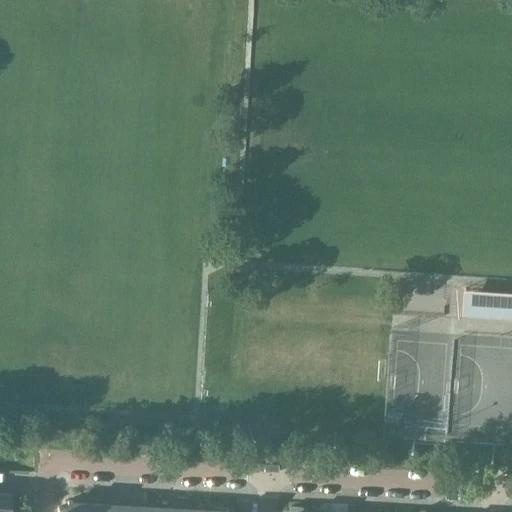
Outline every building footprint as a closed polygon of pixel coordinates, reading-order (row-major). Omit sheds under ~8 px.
[(0,511),(8,511),(9,493),(0,492),(0,511)] [(82,511),(83,500),(72,499),(72,500),(67,500),(66,508),(57,507),(57,511),(82,511)] [(82,511),(104,511),(105,502),(98,502),(98,501),(83,500),(82,511)] [(104,511),(125,511),(126,502),(110,501),(110,502),(105,502),(104,511)] [(125,511),(147,511),(148,505),(141,504),(141,503),(126,502),(125,511)]
